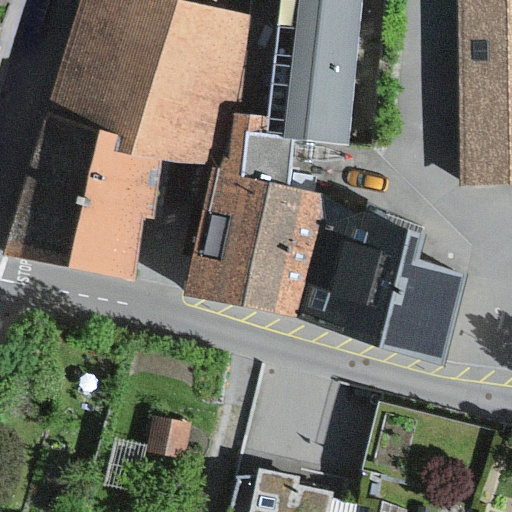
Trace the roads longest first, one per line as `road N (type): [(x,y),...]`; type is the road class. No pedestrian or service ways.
road 1 (residential): [(511,404),(0,280)]
road 2 (primary): [(0,167),(55,0)]
